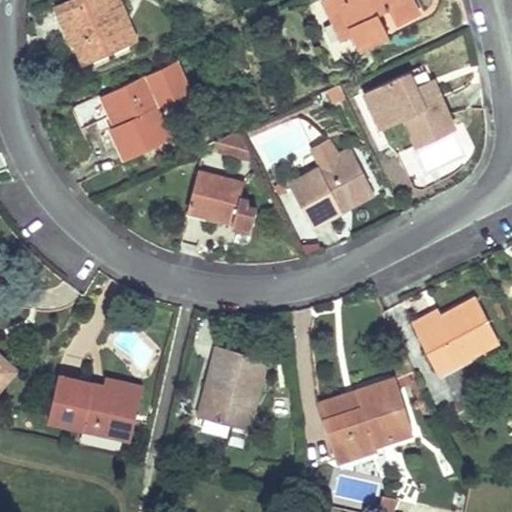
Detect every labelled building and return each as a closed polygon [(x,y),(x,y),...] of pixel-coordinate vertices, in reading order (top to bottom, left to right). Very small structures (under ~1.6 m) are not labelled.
[(135,38),(118,0),(71,0),(59,5),(83,61),(89,58),(128,41),(135,38)] [(323,0),(342,40),(354,34),(361,48),(389,35),(378,14),(389,9),(397,24),(419,14),(412,0),(323,0)] [(128,41),(89,58),(93,66),(131,50),(128,41)] [(190,91),(176,61),(107,93),(107,92),(72,109),(81,128),(117,112),(121,121),(110,126),(125,158),(170,137),(156,107),(190,91)] [(415,87),(410,72),(365,92),(380,126),(403,116),(416,144),(453,127),(436,86),(419,94),(415,87)] [(436,86),(433,78),(415,87),(419,94),(436,86)] [(347,97),(341,85),(327,90),(334,103),(347,97)] [(238,130),(217,140),(222,151),(253,159),(238,130)] [(311,150),(321,168),(336,160),(326,142),(311,150)] [(321,168),(289,184),(312,226),(341,210),(337,201),(342,199),(347,207),(374,193),(351,151),(336,160),(321,168)] [(198,171),(188,210),(233,222),(252,227),(257,208),(248,206),(249,200),(241,197),(244,183),(198,171)] [(347,207),(342,199),(337,201),(341,210),(347,207)] [(250,233),(252,227),(233,222),(231,227),(250,233)] [(416,330),(438,373),(499,341),(476,298),(437,319),(416,330)] [(412,323),(416,330),(437,319),(433,312),(412,323)] [(200,417),(247,429),(266,358),(218,346),(200,417)] [(0,385),(15,369),(0,356),(0,385)] [(127,421),(134,423),(141,394),(124,390),(126,382),(105,378),(103,386),(101,394),(92,392),(93,384),(58,376),(48,420),(123,438),(127,421)] [(412,431),(395,378),(357,391),(362,406),(323,418),(337,460),(377,448),(375,443),(412,431)] [(143,387),(126,382),(124,390),(141,394),(143,387)] [(103,386),(93,384),(92,392),(101,394),(103,386)] [(323,418),(362,406),(357,391),(318,403),(323,418)] [(123,438),(131,440),(134,423),(127,421),(123,438)]
